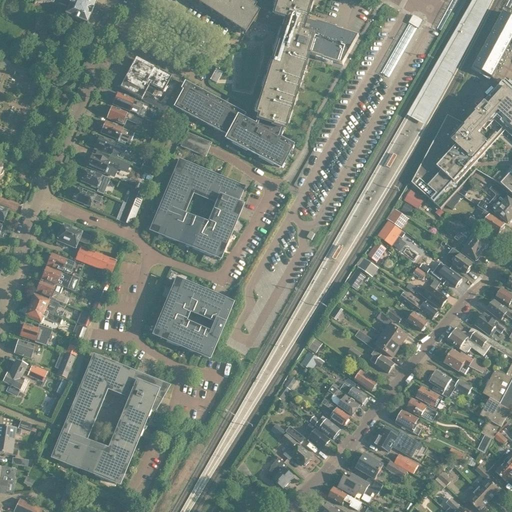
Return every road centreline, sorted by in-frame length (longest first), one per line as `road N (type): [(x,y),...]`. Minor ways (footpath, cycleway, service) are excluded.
road 1 (residential): [(284,511),(511,246)]
road 2 (unclassified): [(39,198),(134,0)]
road 3 (residential): [(145,250),(216,281),(271,188)]
road 4 (residential): [(137,483),(180,370),(135,339)]
